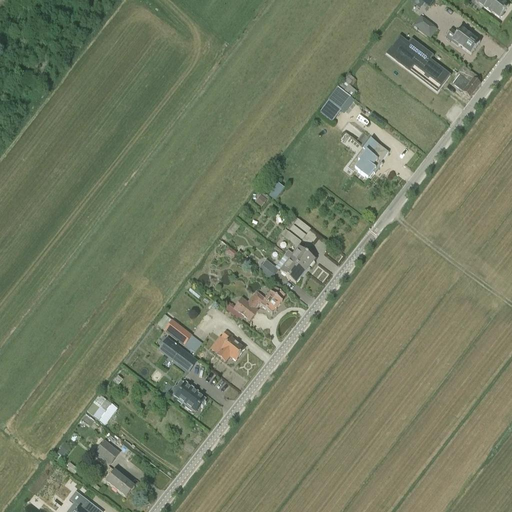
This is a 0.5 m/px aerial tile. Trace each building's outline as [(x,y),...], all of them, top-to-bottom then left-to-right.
[(417,0),(429,9),(435,0),(417,0)] [(499,20),(508,8),(498,0),(480,0),(477,4),(478,4),(483,7),(483,8),(491,14),(491,13),(499,20)] [(420,18),(413,27),(427,37),(434,28),(420,18)] [(470,56),(479,44),(460,29),(456,35),(451,30),(445,38),(445,39),(446,37),(452,41),(450,43),(458,48),(459,47),(470,56)] [(405,42),(397,53),(405,59),(400,65),(409,71),(413,66),(441,87),(449,76),(450,77),(450,76),(428,60),(431,56),(427,52),(424,56),(405,42)] [(473,97),(481,81),(475,78),(477,74),(463,67),(453,87),(473,97)] [(338,89),(344,94),(344,93),(352,99),(357,93),(351,88),(356,82),(348,75),(337,89),(338,89)] [(344,94),(338,89),(328,102),(340,112),(350,99),(344,94)] [(388,154),(370,140),(356,159),(360,163),(354,170),(367,180),(379,165),(380,166),(379,167),(380,167),(382,165),(380,163),(388,154)] [(278,183),(270,197),(278,201),(286,188),(278,183)] [(285,229),(289,232),(298,221),(294,218),(285,229)] [(296,249),(301,243),(285,231),(281,236),(296,249)] [(236,260),(240,255),(229,248),(225,253),(236,260)] [(288,252),(284,257),(305,273),(314,261),(298,249),(293,256),(288,252)] [(295,285),(305,273),(284,257),(275,268),(265,261),(259,269),(272,279),(278,271),(280,272),(279,273),(295,285)] [(228,307),(226,310),(241,322),(244,319),(249,323),(257,312),(255,311),(256,309),(257,309),(259,307),(258,307),(259,307),(258,306),(259,305),(261,307),(260,307),(271,315),(281,302),(280,301),(284,296),(275,289),(265,301),(260,297),(252,297),(248,304),(242,299),(235,309),(229,305),(228,307)] [(165,332),(184,346),(191,337),(172,322),(165,332)] [(221,339),(226,344),(216,356),(225,363),(229,358),(235,362),(244,350),(231,339),(232,338),(226,333),(221,339)] [(167,340),(158,351),(188,374),(196,362),(167,340)] [(186,406),(185,407),(191,412),(192,411),(195,413),(204,400),(191,391),(192,389),(186,384),(184,386),(180,383),(176,389),(180,392),(175,398),(186,406)] [(117,410),(106,402),(93,418),(104,426),(117,410)] [(85,423),(90,427),(93,422),(86,416),(78,426),(81,429),(85,423)] [(119,454),(104,442),(95,454),(109,466),(119,454)] [(70,448),(65,444),(53,458),(58,462),(70,448)] [(114,472),(105,483),(125,499),(134,488),(114,472)] [(75,493),(69,502),(80,510),(77,511),(90,511),(94,508),(75,493)]
